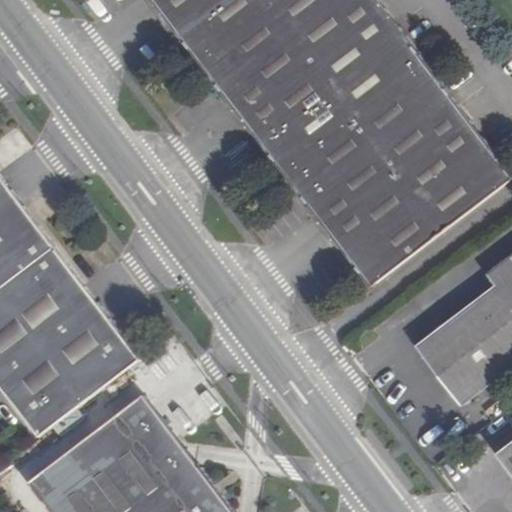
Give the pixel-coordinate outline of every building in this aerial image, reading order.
[(152,0),(372,287),(511,180),(511,173),(379,0),(152,0)] [(0,167),(0,377),(41,430),(142,353),(0,167)] [(417,347),(463,406),(511,368),(511,256),(487,275),(496,286),(417,347)] [(32,483),(53,511),(234,511),(146,396),(32,483)] [(511,443),(498,454),(511,472),(511,443)]
